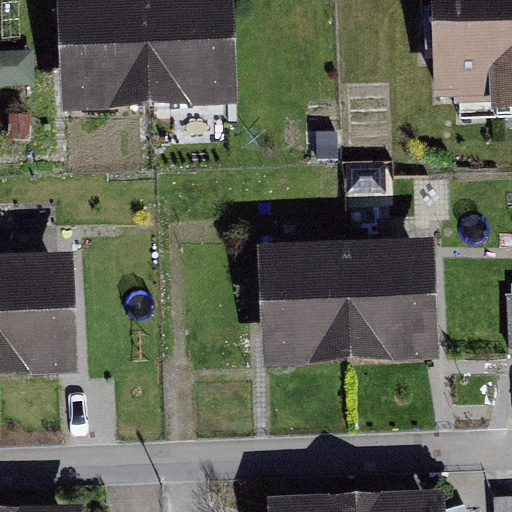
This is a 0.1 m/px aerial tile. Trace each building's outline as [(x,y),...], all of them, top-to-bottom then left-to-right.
[(147,101),(144,0),(85,0),(86,11),(73,12),(75,104),(147,101)] [(144,0),(147,101),(220,99),(217,7),(204,8),(203,0),(144,0)] [(511,0),(437,0),(438,16),(424,16),(426,58),(439,58),(441,97),(494,95),(494,105),(511,104),(511,0)] [(0,232),(0,253),(57,254),(57,233),(0,232)] [(346,241),(350,356),(424,353),(420,260),(406,261),(405,248),(365,250),(365,240),(346,241)] [(350,356),(346,241),(327,242),(327,252),(286,254),(286,266),(273,267),(277,359),(350,356)] [(0,263),(0,369),(62,367),(58,274),(15,276),(14,263),(0,263)] [(357,503),(356,511),(387,511),(387,501),(357,503)] [(511,511),(511,501),(496,502),(496,511),(511,511)] [(356,511),(357,503),(325,504),(325,511),(356,511)]
